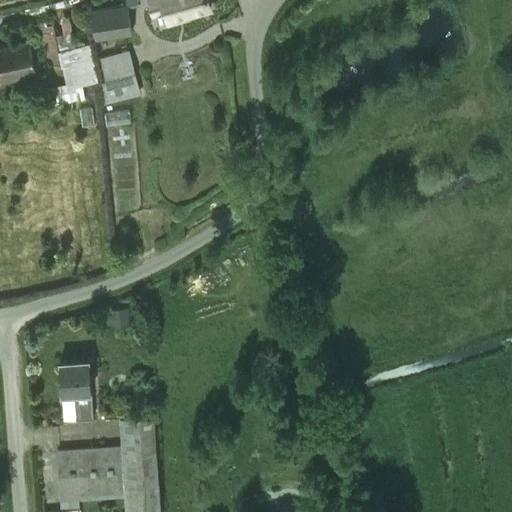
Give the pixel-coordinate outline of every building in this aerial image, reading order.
[(216,15),(212,0),(144,0),(152,30),(216,15)] [(93,83),(118,79),(112,38),(96,41),(92,11),(78,13),(78,14),(62,16),(68,60),(86,57),(89,80),(66,83),(69,103),(96,99),(93,83)] [(0,75),(40,68),(33,35),(0,41),(0,75)] [(129,98),(161,95),(157,48),(124,51),(129,98)] [(127,126),(150,128),(151,108),(129,106),(127,126)] [(303,333),(287,289),(259,299),(275,343),(303,333)] [(76,416),(75,391),(94,390),(92,353),(61,355),(64,416),(76,416)] [(101,411),(115,413),(117,396),(103,394),(101,411)] [(145,443),(81,445),(83,499),(148,497),(148,511),(182,511),(179,407),(144,408),(145,443)]
